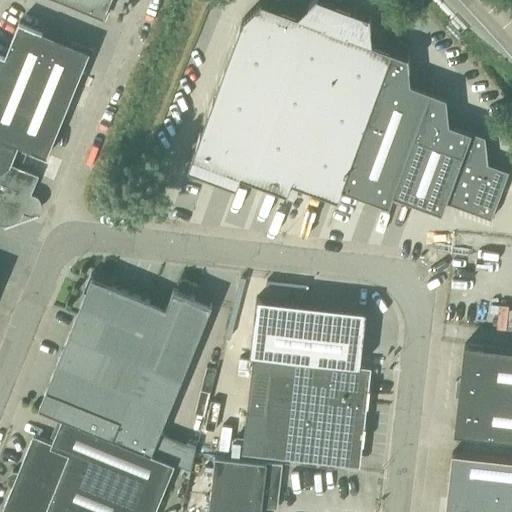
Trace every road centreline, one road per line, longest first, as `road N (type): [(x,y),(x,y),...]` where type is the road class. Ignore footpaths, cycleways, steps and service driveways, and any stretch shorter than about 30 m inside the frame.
road 1 (unclassified): [(394,511),(417,323),(408,292),(383,276),(51,234)]
road 2 (unclassified): [(51,234),(132,50)]
road 3 (unclassified): [(0,365),(51,234)]
road 4 (unclassified): [(9,0),(132,50)]
